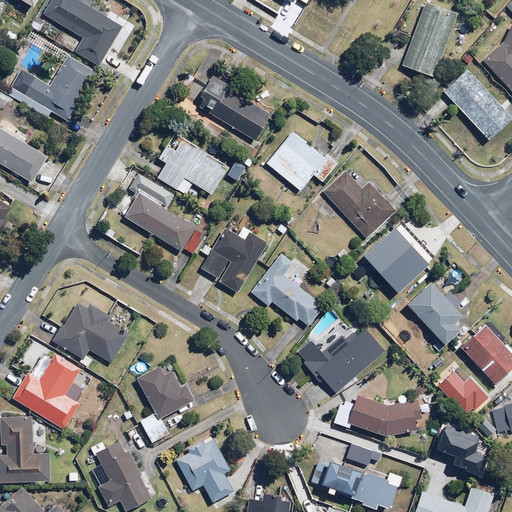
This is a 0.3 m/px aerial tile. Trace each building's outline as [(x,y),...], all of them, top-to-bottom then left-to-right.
[(124,26),(81,0),(51,0),(44,12),(79,33),(75,41),(86,48),(91,41),(109,51),(124,26)] [(416,35),(413,44),(402,40),(395,60),(435,74),(457,9),(429,0),(422,0),(411,33),(416,35)] [(35,19),(32,25),(55,40),(62,29),(46,19),(43,24),(35,19)] [(511,29),(483,58),(511,87),(511,29)] [(23,68),(11,89),(25,97),(22,103),(49,118),(53,111),(71,121),(99,72),(69,55),(52,85),(23,68)] [(511,102),(506,108),(469,69),(444,91),(489,141),(511,119),(511,102)] [(235,81),(220,72),(200,107),(255,139),(271,111),(232,88),(235,81)] [(9,102),(0,96),(0,107),(4,110),(9,102)] [(0,127),(0,162),(35,184),(50,158),(0,127)] [(326,154),(294,128),(266,162),(301,191),(316,173),(326,181),(342,161),(329,151),(326,154)] [(165,164),(157,176),(188,194),(195,182),(213,193),(230,165),(175,132),(158,160),(165,164)] [(248,166),(237,159),(227,174),(238,181),(248,166)] [(177,192),(136,169),(126,186),(136,192),(122,216),(182,251),(185,247),(195,253),(209,230),(168,206),(177,192)] [(362,187),(345,169),(323,189),(367,237),(395,211),(369,182),(362,187)] [(0,230),(13,205),(0,198),(0,230)] [(405,218),(365,254),(381,271),(378,273),(397,294),(439,256),(405,218)] [(247,238),(226,226),(200,268),(238,291),(269,241),(251,230),(247,238)] [(281,250),(251,288),(271,305),(276,299),(310,328),(327,308),(289,276),(299,265),(281,250)] [(456,263),(439,279),(452,292),(468,277),(456,263)] [(465,312),(432,279),(409,303),(435,330),(428,337),(441,351),(464,328),(457,320),(465,312)] [(87,307),(79,302),(66,322),(64,321),(52,339),(83,359),(90,349),(113,364),(131,336),(108,321),(111,316),(90,303),(87,307)] [(511,349),(487,323),(463,346),(497,383),(511,368),(511,349)] [(310,344),(294,357),(310,377),(314,373),(332,395),(353,377),(386,350),(365,325),(346,341),(341,335),(327,346),(318,354),(310,344)] [(53,357),(45,352),(32,373),(28,371),(13,397),(66,428),(80,403),(66,395),(82,368),(56,352),(53,357)] [(146,384),(142,386),(156,412),(141,420),(154,443),(170,435),(161,418),(196,398),(187,382),(182,384),(175,370),(167,374),(162,365),(141,376),(146,384)] [(467,417),(487,397),(470,378),(464,383),(453,371),(437,386),(467,417)] [(350,426),(351,423),(385,435),(419,429),(417,420),(424,418),(420,397),(386,403),(359,395),(357,404),(343,400),(336,422),(350,426)] [(499,430),(482,411),(476,417),(493,435),(499,430)] [(34,453),(34,417),(0,417),(0,439),(10,439),(10,454),(0,453),(0,481),(52,481),(51,452),(34,453)] [(146,436),(138,424),(126,432),(133,444),(146,436)] [(454,461),(451,469),(480,479),(487,462),(473,457),(479,439),(443,425),(433,454),(454,461)] [(188,452),(176,459),(193,490),(204,484),(214,502),(236,490),(227,473),(232,470),(215,439),(205,444),(202,438),(186,448),(188,452)] [(125,450),(120,439),(107,446),(104,441),(93,447),(110,479),(98,485),(110,506),(120,501),(126,511),(158,494),(145,470),(142,472),(129,448),(125,450)] [(384,452),(352,441),(347,456),(369,465),(372,457),(381,460),(384,452)] [(387,477),(332,457),(330,463),(319,459),(310,483),(379,508),(380,504),(390,507),(402,476),(389,472),(387,477)] [(81,471),(69,470),(68,483),(81,484),(81,471)] [(46,511),(24,485),(0,505),(0,511),(66,511),(57,501),(46,511)] [(424,490),(416,511),(487,511),(494,492),(473,485),(467,505),(424,490)] [(265,500),(243,498),(241,511),(289,511),(291,499),(266,497),(265,500)]
